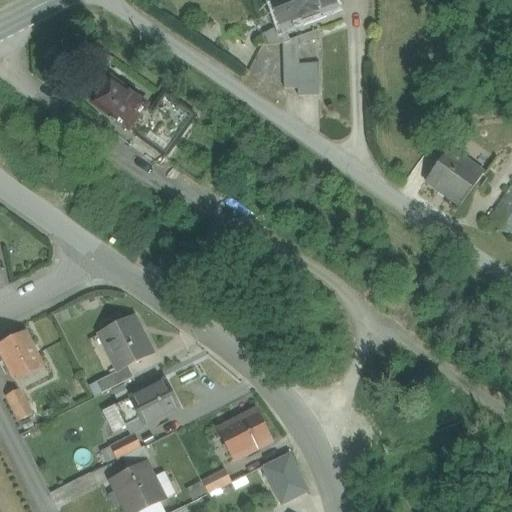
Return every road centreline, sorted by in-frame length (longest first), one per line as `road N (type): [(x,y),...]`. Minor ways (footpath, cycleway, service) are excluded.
road 1 (unclassified): [(111,0),(511,284)]
road 2 (unclassified): [(0,76),(382,329)]
road 3 (residential): [(309,431),(256,370),(106,257)]
road 4 (unclassified): [(382,329),(511,423)]
road 5 (residential): [(106,257),(0,182)]
road 6 (unclassified): [(309,431),(382,329)]
road 7 (residential): [(0,315),(106,257)]
